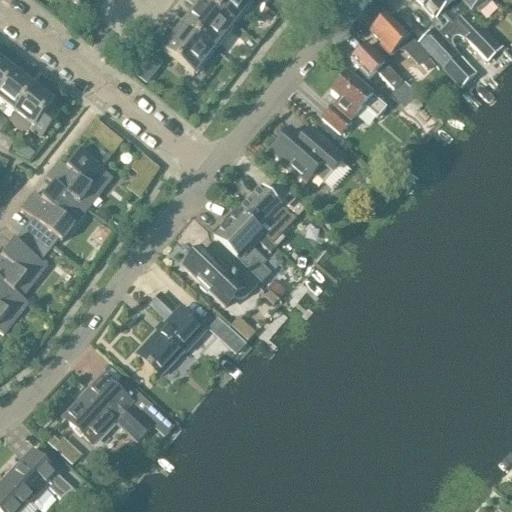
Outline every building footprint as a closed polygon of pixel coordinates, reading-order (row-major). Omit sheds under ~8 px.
[(65,0),(77,9),(81,13),(90,2),(86,0),(65,0)] [(194,12),(182,26),(182,27),(213,52),(233,26),(202,2),(202,1),(200,0),(187,0),(185,4),(194,12)] [(203,0),(202,1),(202,2),(233,26),(253,0),(252,0),(203,0)] [(502,50),(491,39),(454,0),(453,0),(452,2),(449,0),(414,0),(434,21),(441,15),(450,25),(438,37),(434,32),(419,46),(461,90),(475,76),(458,57),(453,51),(454,50),(453,48),(451,45),(451,43),(452,41),(455,39),(460,40),(462,42),(464,41),(487,64),(502,50)] [(456,0),(470,14),(474,11),(478,14),(489,3),(486,0),(456,0)] [(388,18),(369,38),(379,48),(388,57),(385,59),(413,87),(421,79),(412,69),(425,56),(388,18)] [(174,37),(163,51),(162,53),(193,77),(213,52),(182,27),(182,26),(173,19),(165,29),(174,37)] [(389,90),(392,87),(398,81),(385,67),(367,47),(351,62),(368,82),(375,75),(389,90)] [(237,53),(229,62),(239,70),(246,60),(237,53)] [(0,62),(0,91),(14,74),(0,62)] [(14,74),(0,91),(0,104),(13,114),(33,89),(14,74)] [(320,121),(340,138),(352,124),(351,123),(363,109),(377,121),(385,111),(372,99),(372,98),(346,76),(330,95),(338,102),(333,109),(331,108),(320,121)] [(391,97),(403,110),(415,97),(403,85),(391,97)] [(53,104),(33,89),(13,114),(32,129),(29,133),(39,141),(60,114),(51,107),(53,104)] [(278,166),(288,175),(293,173),(306,184),(312,177),(322,185),(343,160),(310,132),(301,143),(289,132),(270,154),(279,161),(278,166)] [(0,135),(0,150),(9,154),(14,142),(0,135)] [(45,180),(53,187),(53,186),(78,206),(79,205),(87,212),(112,181),(101,172),(109,162),(87,144),(61,176),(53,170),(45,180)] [(160,172),(141,157),(129,171),(149,187),(160,172)] [(261,190),(238,213),(274,250),(284,241),(281,238),(305,213),(278,183),(266,195),(261,190)] [(32,220),(23,232),(48,252),(58,241),(62,244),(87,212),(79,205),(78,206),(53,186),(53,187),(41,201),(33,195),(20,211),(32,220)] [(238,213),(213,239),(261,286),(270,276),(262,268),(265,265),(252,252),(258,246),(269,256),(274,250),(238,213)] [(0,284),(14,295),(15,295),(29,306),(22,301),(47,270),(40,264),(48,252),(23,232),(2,258),(0,256),(0,284)] [(256,287),(219,252),(211,261),(201,252),(193,261),(189,261),(185,265),(185,269),(183,271),(199,286),(199,289),(205,295),(208,295),(223,310),(234,299),(237,301),(242,301),(245,299),(256,287)] [(268,289),(278,300),(284,293),(274,283),(268,289)] [(0,335),(3,338),(29,306),(15,295),(14,295),(0,284),(0,335)] [(270,294),(264,300),(272,308),(278,303),(270,294)] [(168,324),(157,335),(136,358),(160,380),(183,356),(184,357),(206,335),(180,311),(178,313),(160,296),(150,307),(168,324)] [(238,320),(230,328),(247,344),(255,336),(238,320)] [(217,321),(207,331),(213,337),(230,353),(231,353),(236,358),(246,347),(217,321)] [(103,381),(64,422),(75,431),(93,449),(116,424),(137,444),(151,429),(162,418),(126,384),(116,393),(103,381)] [(31,454),(0,486),(0,511),(37,511),(33,507),(48,491),(59,502),(72,492),(37,459),(31,454)]
